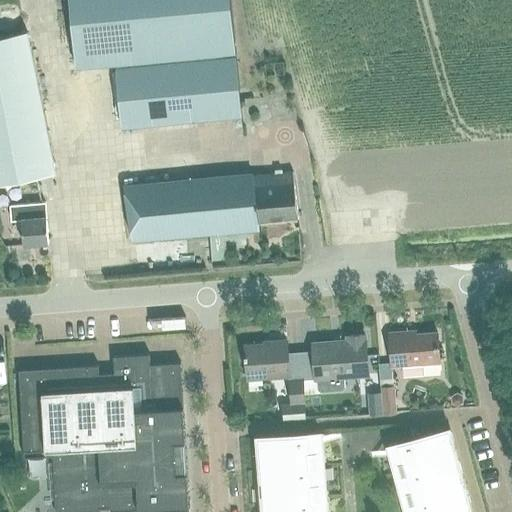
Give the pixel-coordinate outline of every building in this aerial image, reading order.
[(117,62),(117,67),(237,55),(231,0),(70,0),(77,66),(117,62)] [(31,30),(0,36),(0,180),(57,169),(31,30)] [(242,114),(237,55),(117,67),(123,126),(242,114)] [(250,173),(123,186),(129,240),(257,227),(256,219),(295,215),(290,171),(251,176),(250,173)] [(47,200),(35,201),(11,203),(13,218),(23,218),(24,243),(50,241),(47,200)] [(392,365),(422,363),(423,371),(427,374),(436,373),(439,370),(439,362),(437,332),(409,334),(409,331),(389,332),(392,365)] [(316,378),(317,378),(318,388),(320,390),(342,389),(344,386),(343,376),(368,374),(365,334),(348,335),(348,340),(313,342),(316,378)] [(272,344),(246,346),(248,377),(290,374),(287,340),(272,341),(272,344)] [(56,511),(83,511),(101,511),(100,507),(108,506),(108,511),(151,508),(190,506),(181,361),(151,363),(150,353),(114,355),(115,371),(99,372),(99,364),(19,369),(25,456),(53,455),(56,511)] [(290,378),(292,402),(282,403),(283,419),(305,418),(302,378),(290,378)] [(382,412),(395,412),(393,386),(381,387),(382,412)] [(382,412),(380,391),(369,392),(370,413),(382,412)] [(452,394),(452,400),(457,403),(462,400),(462,394),(457,391),(452,394)] [(472,511),(450,427),(398,441),(417,511),(472,511)] [(326,511),(321,431),(258,436),(264,511),(326,511)]
